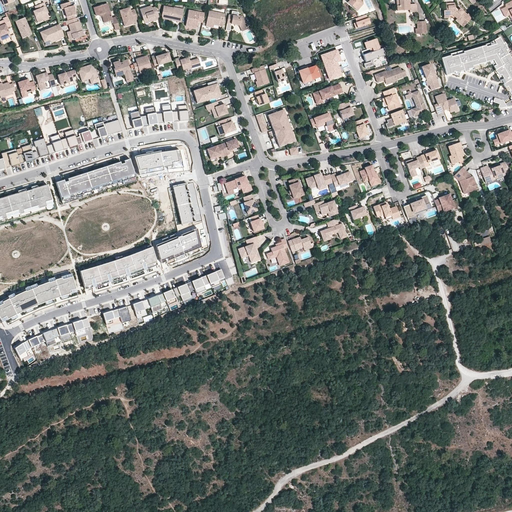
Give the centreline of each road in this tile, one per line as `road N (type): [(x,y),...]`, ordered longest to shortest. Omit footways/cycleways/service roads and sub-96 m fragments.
road 1 (track): [(0,392),(50,359),(389,237),(411,235),(436,266)]
road 2 (residential): [(203,181),(212,256),(0,332)]
road 3 (residential): [(0,183),(127,143),(181,135),(191,142),(203,181)]
road 4 (residential): [(99,49),(138,38),(226,56),(264,159)]
road 5 (residential): [(383,146),(341,27),(300,44),(303,54)]
road 6 (unknown): [(430,259),(494,233),(478,156)]
road 7 (residential): [(264,159),(257,178),(274,225),(286,223),(274,165)]
